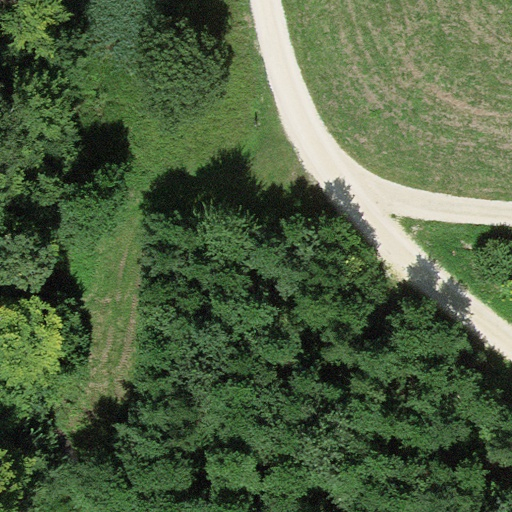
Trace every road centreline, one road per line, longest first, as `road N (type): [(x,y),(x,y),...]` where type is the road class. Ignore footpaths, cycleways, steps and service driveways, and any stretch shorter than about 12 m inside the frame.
road 1 (track): [(511,233),(413,232),(337,201),(268,0)]
road 2 (track): [(337,201),(381,261),(511,356)]
